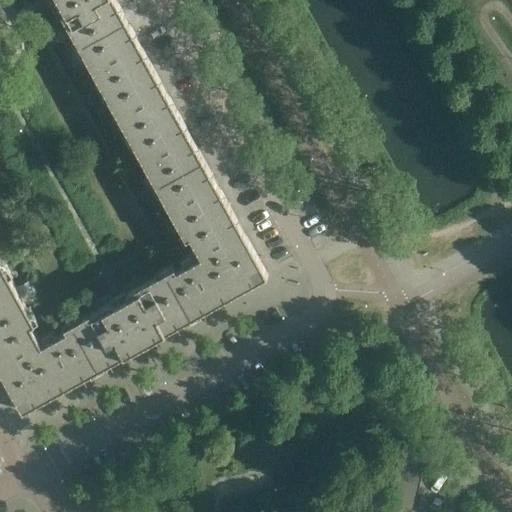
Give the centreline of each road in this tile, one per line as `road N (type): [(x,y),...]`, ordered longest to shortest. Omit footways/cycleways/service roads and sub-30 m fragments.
road 1 (residential): [(328,296),(312,321),(27,479)]
road 2 (residential): [(328,296),(160,0)]
